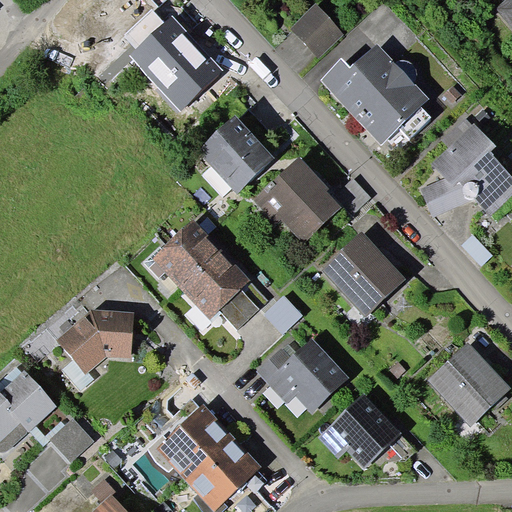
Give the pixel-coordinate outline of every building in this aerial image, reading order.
[(511,0),(505,0),(496,9),(511,26),(511,0)] [(316,3),(289,29),(319,58),(345,32),(316,3)] [(165,23),(152,9),(124,35),(136,49),(165,23)] [(136,49),(129,55),(181,110),(224,70),(172,15),(165,23),(136,49)] [(341,57),(321,81),(381,145),(388,139),(400,150),(431,117),(420,106),(429,98),(377,44),(350,67),(341,57)] [(461,94),(453,86),(444,94),(452,103),(461,94)] [(236,115),(197,151),(237,194),(275,158),(236,115)] [(449,147),(472,125),(466,118),(442,140),(449,147)] [(497,146),(474,123),(472,125),(449,147),(430,163),(446,178),(421,188),(433,218),(475,199),(491,215),(511,194),(511,176),(491,152),(497,146)] [(299,156),(253,199),(276,225),(281,220),(303,243),(342,208),(326,191),(329,188),(299,156)] [(371,197),(353,178),(335,195),(353,214),(371,197)] [(165,273),(180,289),(222,250),(194,220),(163,250),(152,260),(165,273)] [(362,232),(321,270),(366,317),(406,279),(362,232)] [(493,255),(473,234),(462,244),(482,266),(493,255)] [(152,260),(163,250),(159,247),(143,261),(159,278),(165,273),(152,260)] [(251,281),(222,250),(180,289),(210,320),(220,311),(242,290),(250,282),(251,281)] [(269,302),(250,282),(242,290),(260,310),(269,302)] [(260,310),(242,290),(220,311),(238,330),(260,310)] [(304,315),(284,295),(264,315),(283,335),(304,315)] [(91,309),(57,339),(74,360),(86,375),(89,372),(106,357),(131,360),(134,312),(91,309)] [(282,348),(257,371),(287,404),(296,396),(312,413),(350,378),(312,337),(296,352),(290,357),(283,349),(282,348)] [(468,342),(427,380),(471,426),(493,406),(505,394),(511,388),(468,342)] [(288,344),(283,349),(290,357),(296,352),(288,344)] [(94,379),(89,372),(86,375),(74,360),(62,370),(81,391),(94,379)] [(406,371),(398,361),(385,374),(393,383),(406,371)] [(0,391),(22,372),(17,367),(0,382),(0,391)] [(0,450),(1,452),(3,453),(5,453),(6,452),(8,451),(30,431),(36,426),(57,406),(25,370),(22,372),(0,391),(0,450)] [(365,394),(319,437),(339,458),(347,451),(364,469),(390,445),(401,434),(402,434),(365,394)] [(509,398),(505,394),(493,406),(497,410),(509,398)] [(156,449),(185,480),(233,435),(203,404),(156,449)] [(65,425),(50,439),(51,440),(71,463),(94,441),(73,418),(65,425)] [(50,439),(65,425),(61,421),(46,436),(36,426),(30,431),(43,446),(51,440),(50,439)] [(416,451),(401,434),(390,445),(406,461),(416,451)] [(262,466),(233,435),(185,480),(198,494),(215,511),(224,503),(262,466)] [(123,461),(113,450),(104,457),(114,469),(123,461)] [(117,493),(104,479),(92,489),(103,502),(112,495),(114,497),(117,493)] [(221,511),(228,506),(224,503),(215,511),(198,494),(194,498),(200,508),(204,511),(221,511)] [(103,502),(92,511),(127,511),(114,497),(112,495),(103,502)]
